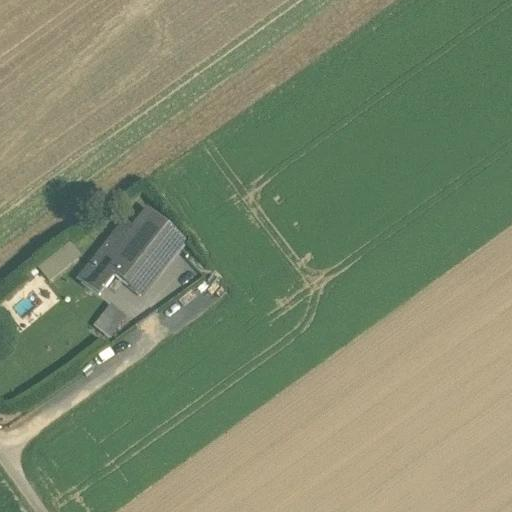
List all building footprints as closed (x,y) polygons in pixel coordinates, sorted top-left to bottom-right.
[(133,232),(126,226),(97,264),(115,277),(140,297),(160,272),(184,241),(149,214),(137,228),(136,228),(133,232)] [(69,248),(56,259),(62,266),(75,255),(69,248)] [(53,256),(38,268),(47,279),(62,266),(56,259),(53,256)] [(97,264),(81,284),(99,298),(115,277),(97,264)] [(124,320),(111,309),(96,328),(109,339),(124,320)]
